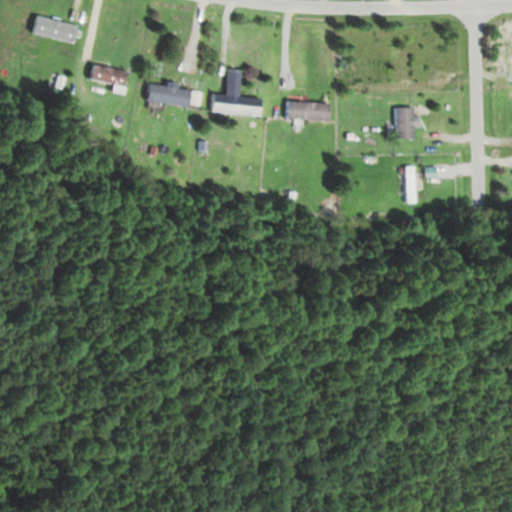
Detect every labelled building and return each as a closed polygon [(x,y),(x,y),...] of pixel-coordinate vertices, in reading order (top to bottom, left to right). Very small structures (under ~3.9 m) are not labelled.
[(29,32),(72,42),(76,24),(33,14),(29,32)] [(392,34),(392,84),(411,84),(411,34),(392,34)] [(124,70),(90,64),(87,79),(121,85),(124,70)] [(187,106),(187,102),(198,103),(200,91),(147,82),(144,100),(187,106)] [(210,111),(258,115),(260,96),(211,93),(210,111)] [(285,118),(327,120),(327,102),(285,100),(285,118)] [(412,138),(412,127),(415,127),(415,107),(394,107),(394,138),(412,138)] [(413,202),(413,165),(403,165),(403,202),(413,202)]
